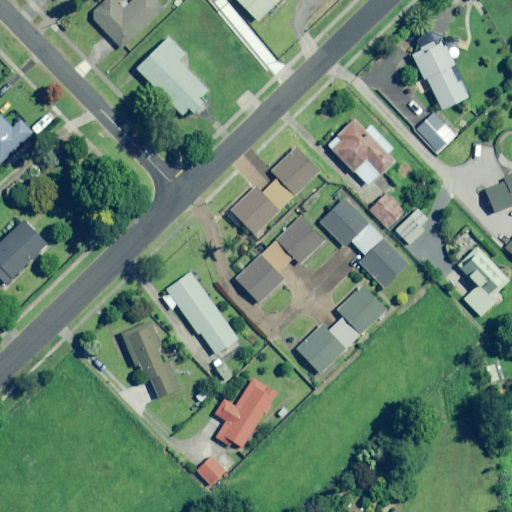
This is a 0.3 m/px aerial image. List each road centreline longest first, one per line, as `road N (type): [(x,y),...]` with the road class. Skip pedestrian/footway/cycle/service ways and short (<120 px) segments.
road 1 (residential): [(383,0),(184,192)]
road 2 (residential): [(0,5),(184,192)]
road 3 (residential): [(184,192),(0,374)]
